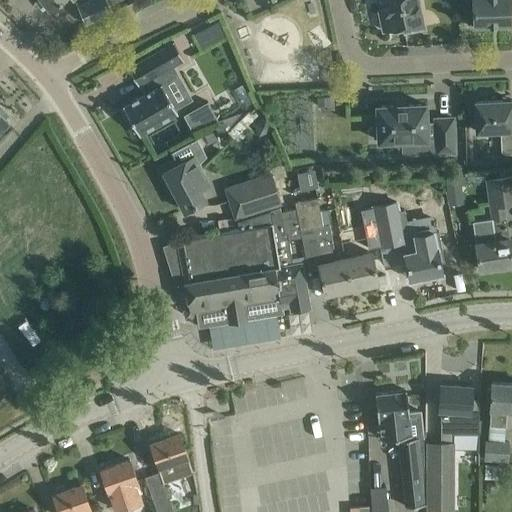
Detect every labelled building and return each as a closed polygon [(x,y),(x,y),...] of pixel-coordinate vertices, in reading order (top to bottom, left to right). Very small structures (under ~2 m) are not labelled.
[(41,0),(49,9),(61,0),(41,0)] [(112,12),(106,0),(89,0),(78,6),(86,24),(112,12)] [(380,0),(383,9),(378,10),(383,30),(403,26),(404,31),(419,27),(423,26),(420,10),(417,0),(380,0)] [(471,0),(472,7),(472,27),(511,26),(510,0),(471,0)] [(200,47),(226,37),(220,22),(194,32),(200,47)] [(173,42),(128,68),(130,71),(131,70),(137,81),(136,82),(138,85),(139,84),(144,93),(122,105),(124,108),(121,110),(128,122),(131,120),(139,133),(177,111),(161,83),(160,84),(155,75),(183,59),(173,42)] [(511,108),(511,100),(474,101),(476,133),(499,132),(500,151),(504,155),(511,154),(511,108)] [(217,119),(207,101),(182,115),(190,128),(217,119)] [(454,151),(452,117),(434,118),(435,121),(425,122),(425,104),(377,106),(377,122),(374,122),(374,137),(378,137),(378,140),(435,137),(436,152),(454,151)] [(184,210),(205,199),(199,189),(208,184),(197,164),(206,157),(195,138),(170,151),(175,160),(157,169),(166,187),(170,185),(184,210)] [(301,190),(318,186),(314,168),(297,172),(301,190)] [(234,219),(281,204),(271,173),(225,188),(234,219)] [(511,174),(484,179),(490,218),(505,216),(503,204),(511,202),(511,174)] [(463,176),(446,177),(447,203),(464,202),(463,176)] [(318,264),(333,261),(330,249),(334,248),(329,224),(323,225),(317,197),(293,202),(295,208),(301,236),(307,269),(319,267),(318,264)] [(396,200),(373,205),(374,205),(381,244),(402,240),(405,253),(404,253),(410,279),(441,272),(436,248),(441,247),(438,231),(410,237),(403,207),(398,208),(396,200)] [(374,205),(360,208),(366,239),(368,248),(379,246),(382,245),(381,244),(374,205)] [(168,245),(164,246),(173,274),(174,279),(176,285),(185,284),(188,305),(189,307),(193,310),(196,310),(199,327),(208,325),(245,319),(245,318),(276,313),(282,312),(280,302),(289,301),(291,310),(309,307),(308,298),(302,262),(292,264),(287,239),(301,236),(295,208),(280,211),(280,207),(279,208),(237,221),(239,228),(224,230),(176,238),(177,242),(177,244),(168,245)] [(505,216),(490,218),(472,221),(479,268),(511,263),(511,253),(510,237),(509,238),(505,216)] [(371,253),(343,259),(350,288),(377,281),(371,253)] [(319,267),(325,293),(350,288),(343,259),(333,261),(318,264),(319,267)] [(511,410),(511,382),(491,381),(488,424),(505,426),(506,410),(511,410)] [(439,404),(438,410),(440,411),(440,442),(452,442),(452,432),(479,432),(479,398),(471,397),(471,386),(440,384),(439,404)] [(380,438),(399,436),(399,439),(398,439),(405,506),(425,504),(423,437),(420,410),(408,412),(406,390),(375,393),(377,419),(378,419),(380,438)] [(179,433),(150,443),(157,462),(158,466),(157,466),(159,471),(163,483),(164,482),(178,477),(192,472),(187,457),(179,433)] [(509,443),(483,441),(481,460),(507,462),(509,443)] [(427,510),(454,510),(454,442),(452,442),(440,442),(426,442),(427,510)] [(129,459),(100,469),(107,488),(109,493),(109,492),(115,509),(140,501),(134,484),(137,483),(136,478),(129,459)] [(485,465),(484,476),(498,477),(499,466),(485,465)] [(486,483),(485,492),(494,492),(494,483),(486,483)] [(55,493),(52,494),(58,511),(91,511),(90,508),(88,503),(81,484),(65,489),(65,487),(62,485),(56,488),(55,490),(55,493)] [(369,485),(369,511),(389,511),(389,485),(369,485)] [(174,511),(168,494),(153,499),(157,511),(174,511)]
